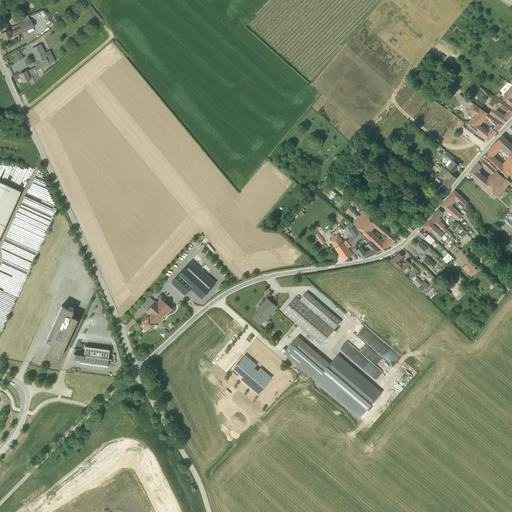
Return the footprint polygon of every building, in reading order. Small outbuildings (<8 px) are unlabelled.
[(3,32),(1,34),(3,40),(33,27),(30,19),(26,21),(19,24),(21,27),(14,30),(13,28),(11,27),(9,28),(7,25),(3,27),(1,28),(3,32)] [(44,53),(40,44),(32,48),(39,63),(41,68),(55,61),(50,50),(44,53)] [(16,60),(21,57),(22,56),(19,51),(13,55),(16,60)] [(36,66),(36,67),(19,74),(23,82),(29,80),(31,85),(40,77),(37,70),(41,68),(39,63),(37,64),(36,66)] [(511,86),(501,97),(511,106),(511,86)] [(481,125),(486,119),(485,118),(489,113),(488,112),(460,95),(457,99),(459,100),(458,102),(469,109),(468,111),(474,115),(468,124),(476,130),(480,125),(481,125)] [(492,109),(491,112),(494,114),(493,115),(505,124),(511,117),(511,115),(511,107),(495,95),(487,105),(492,109)] [(495,125),(500,129),(504,124),(493,116),(489,113),(485,118),(486,119),(487,119),(495,125)] [(480,125),(476,130),(489,140),(500,129),(495,125),(489,132),(481,126),(481,125),(480,125)] [(483,157),(507,178),(507,177),(511,172),(511,144),(502,135),(487,151),(483,157)] [(455,158),(450,154),(447,152),(444,155),(447,157),(446,157),(452,162),(448,166),(454,171),(458,165),(453,161),(455,158)] [(425,164),(428,160),(424,157),(423,157),(418,154),(417,157),(422,160),(421,161),(425,164)] [(503,182),(506,178),(482,157),(470,172),(493,193),(494,193),(498,197),(507,186),(503,182)] [(451,173),(443,183),(449,188),(457,178),(451,173)] [(438,189),(441,185),(432,178),(429,182),(438,189)] [(0,181),(0,236),(21,191),(0,181)] [(464,208),(468,203),(455,190),(442,205),(455,217),(458,213),(459,212),(451,205),(455,201),(464,208)] [(369,204),(377,209),(379,207),(372,201),(369,204)] [(430,220),(441,231),(443,233),(447,229),(445,227),(445,226),(443,224),(440,221),(441,220),(439,217),(443,212),(439,209),(430,220)] [(361,212),(362,213),(360,216),(353,224),(357,227),(383,252),(397,238),(363,210),(361,212)] [(343,217),(340,214),(337,218),(339,221),(341,223),(346,219),(343,217)] [(404,221),(402,223),(412,232),(416,227),(405,219),(404,221)] [(443,233),(441,231),(430,220),(425,226),(430,231),(434,234),(439,240),(449,249),(452,246),(454,244),(453,242),(452,242),(451,240),(449,239),(444,235),(443,233)] [(356,241),(363,235),(363,234),(359,231),(355,227),(351,231),(355,235),(350,241),(353,246),(354,246),(357,242),(356,241)] [(427,234),(422,229),(418,233),(424,239),(425,238),(427,241),(430,244),(434,240),(431,237),(427,234)] [(449,239),(452,236),(453,234),(448,230),(444,235),(449,239)] [(319,234),(315,236),(322,245),(325,242),(319,234)] [(352,254),(349,249),(338,234),(330,240),(344,260),(352,254)] [(424,255),(431,248),(423,241),(421,243),(421,242),(416,247),(424,255)] [(349,249),(352,254),(358,251),(364,259),(364,258),(376,253),(380,250),(371,242),(366,245),(370,249),(366,251),(361,246),(357,250),(354,246),(353,246),(349,249)] [(466,256),(463,253),(464,253),(460,250),(456,254),(460,257),(462,259),(466,256)] [(402,265),(398,261),(402,256),(399,253),(391,261),(392,261),(391,261),(402,271),(410,264),(407,260),(402,265)] [(447,263),(453,257),(448,253),(442,259),(447,263)] [(436,266),(430,260),(427,257),(424,260),(427,264),(433,269),(436,266)] [(475,265),(470,260),(462,269),(465,271),(467,273),(475,265)] [(201,299),(215,283),(191,261),(171,283),(184,295),(190,289),(201,299)] [(434,280),(435,279),(427,271),(426,273),(434,280)] [(412,283),(417,288),(422,282),(417,277),(412,283)] [(417,288),(422,292),(429,285),(424,280),(422,282),(417,288)] [(321,345),(341,322),(307,292),(300,300),(296,297),(283,312),(321,345)] [(158,323),(171,309),(160,298),(156,303),(155,301),(154,302),(149,298),(142,306),(147,310),(146,311),(150,315),(148,317),(147,317),(142,323),(149,330),(152,327),(155,324),(154,323),(156,321),(158,323)] [(254,319),(261,325),(277,307),(268,299),(257,310),(259,312),(254,319)] [(59,359),(78,319),(71,316),(73,311),(61,306),(52,326),(53,327),(49,337),(54,340),(47,354),(59,359)] [(160,333),(164,337),(169,332),(165,328),(160,333)] [(312,378),(322,365),(302,348),(306,344),(297,337),(283,353),(312,378)] [(268,351),(255,339),(249,346),(258,354),(256,356),(260,360),(268,351)] [(111,359),(108,359),(110,350),(109,350),(85,346),(84,355),(74,354),(75,354),(74,359),(82,360),(82,362),(107,366),(107,367),(108,359),(111,359)] [(338,355),(316,380),(360,418),(382,392),(338,355)] [(250,358),(243,358),(244,368),(239,368),(240,377),(247,383),(250,380),(255,384),(252,387),(260,393),(263,389),(267,392),(271,387),(252,371),(250,358)]
